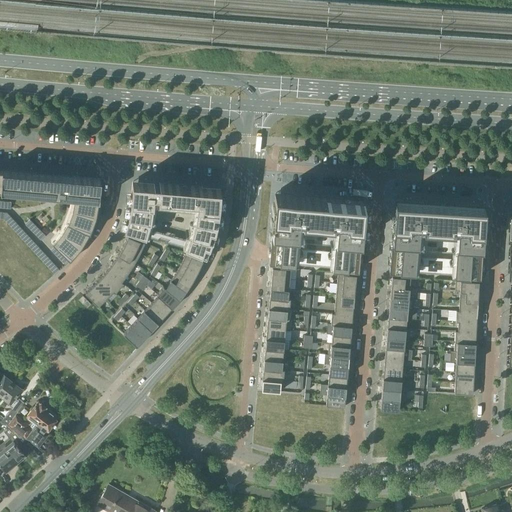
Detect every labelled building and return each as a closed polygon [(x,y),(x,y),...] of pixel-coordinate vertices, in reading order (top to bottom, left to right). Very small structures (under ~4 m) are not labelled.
[(305,163),(306,151),(282,150),(281,162),(305,163)] [(99,195),(100,188),(100,180),(100,179),(71,176),(71,180),(60,179),(59,179),(58,178),(56,178),(46,177),(17,175),(16,177),(2,175),(3,173),(0,173),(0,189),(22,192),(33,193),(50,194),(58,195),(58,194),(64,194),(64,192),(97,195),(99,195)] [(125,228),(124,229),(145,236),(146,236),(145,236),(146,235),(150,219),(151,212),(153,202),(153,200),(153,194),(158,194),(158,198),(173,199),(196,201),(195,211),(194,217),(192,225),(190,232),(185,247),(185,248),(194,252),(206,257),(212,239),(216,220),(217,220),(218,212),(219,202),(220,188),(198,186),(190,186),(178,185),(160,183),(132,181),(131,192),(130,200),(130,201),(129,206),(128,215),(127,220),(125,228)] [(273,207),(268,261),(294,264),(318,266),(332,267),(358,269),(359,254),(360,239),(362,224),(363,209),(364,200),(303,195),(291,194),(274,192),(273,207)] [(68,259),(69,260),(70,260),(72,258),(71,257),(70,258),(69,257),(68,256),(70,253),(72,251),(73,252),(75,253),(74,253),(75,254),(81,246),(82,244),(81,246),(79,245),(78,244),(80,241),(82,238),(83,239),(84,239),(84,240),(85,240),(90,232),(91,229),(90,229),(89,231),(88,230),(87,230),(86,229),(87,228),(89,223),(90,223),(92,224),(92,225),(96,216),(96,213),(95,213),(95,215),(93,214),(92,214),(93,209),(93,208),(93,207),(95,208),(96,208),(97,208),(99,199),(99,198),(74,196),(72,209),(67,222),(61,232),(52,242),(55,246),(68,259)] [(389,261),(388,270),(415,272),(430,273),(453,274),(480,276),(480,267),(481,261),(482,246),(483,231),(483,222),(484,216),(484,205),(483,205),(483,207),(396,201),(396,199),(395,199),(394,211),(392,226),(392,231),(390,246),(390,255),(389,261)] [(0,207),(10,208),(11,202),(0,200),(0,207)] [(59,269),(50,260),(8,214),(7,213),(0,211),(0,218),(3,219),(54,274),(59,269)] [(41,240),(45,235),(36,227),(29,220),(25,224),(41,240)] [(8,224),(2,229),(4,232),(10,227),(8,224)] [(0,230),(0,251),(1,253),(13,242),(4,232),(2,229),(0,230)] [(128,235),(123,245),(140,253),(145,242),(128,235)] [(123,245),(118,254),(134,263),(140,253),(123,245)] [(63,262),(65,264),(69,260),(68,259),(55,246),(51,249),(51,250),(63,262)] [(23,252),(11,263),(22,276),(25,273),(34,265),(32,262),(23,252)] [(185,252),(181,262),(198,270),(203,259),(185,252)] [(118,254),(113,262),(128,273),(134,263),(118,254)] [(38,257),(32,262),(34,265),(40,260),(38,257)] [(113,262),(107,271),(123,284),(123,283),(121,281),(128,273),(113,262)] [(181,262),(176,271),(192,280),(198,270),(181,262)] [(34,265),(25,273),(31,279),(30,280),(38,289),(54,274),(48,268),(42,273),(34,265)] [(272,266),(271,277),(289,278),(290,268),(272,266)] [(107,271),(100,278),(115,292),(123,284),(107,271)] [(176,271),(171,279),(186,290),(192,280),(176,271)] [(337,272),(336,283),(355,284),(356,274),(337,272)] [(392,275),(391,286),(409,288),(410,277),(392,275)] [(271,277),(270,287),(289,289),(289,278),(271,277)] [(100,278),(93,286),(105,299),(106,299),(109,302),(117,295),(115,293),(115,292),(100,278)] [(164,285),(163,286),(179,299),(186,290),(171,279),(165,287),(164,285)] [(455,279),(455,290),(478,291),(478,280),(455,279)] [(336,283),(336,293),(354,294),(355,284),(336,283)] [(105,299),(93,286),(85,293),(97,306),(105,299)] [(163,286),(156,294),(172,307),(179,299),(163,286)] [(391,286),(390,296),(408,298),(409,288),(391,286)] [(270,287),(269,297),(290,299),(290,298),(288,298),(289,289),(270,287)] [(459,291),(459,300),(477,301),(478,291),(455,290),(454,291),(459,291)] [(336,293),(335,303),(353,305),(354,294),(336,293)] [(158,296),(151,303),(165,315),(172,307),(156,294),(158,296)] [(78,299),(82,304),(86,300),(82,295),(78,299)] [(390,296),(389,306),(410,308),(410,307),(407,307),(408,298),(390,296)] [(269,297),(268,307),(289,309),(290,299),(269,297)] [(456,309),(456,310),(477,311),(477,301),(459,300),(458,310),(456,309)] [(151,303),(144,310),(158,322),(165,315),(151,303)] [(331,312),(331,313),(352,315),(353,305),(335,303),(334,312),(331,312)] [(70,306),(60,318),(72,329),(73,328),(83,317),(80,315),(70,306)] [(389,306),(388,316),(409,318),(410,308),(389,306)] [(268,307),(267,317),(291,320),(291,319),(288,319),(289,309),(268,307)] [(84,309),(80,315),(83,317),(86,313),(88,312),(84,309)] [(144,310),(137,318),(151,330),(158,322),(144,310)] [(448,310),(447,320),(455,320),(476,321),(476,318),(476,317),(477,313),(477,311),(456,310),(448,310)] [(83,317),(73,328),(81,336),(88,329),(94,334),(98,329),(105,321),(108,318),(100,311),(92,319),(86,313),(83,317)] [(331,313),(330,323),(351,325),(352,315),(331,313)] [(388,316),(387,327),(408,328),(406,327),(406,319),(409,319),(409,318),(388,316)] [(267,317),(267,328),(290,330),(291,320),(267,317)] [(137,318),(130,325),(144,337),(151,330),(137,318)] [(455,330),(455,331),(476,332),(476,321),(455,320),(455,321),(458,321),(457,330),(455,330)] [(99,340),(93,347),(101,355),(104,352),(115,340),(109,334),(114,329),(105,321),(98,329),(94,334),(99,340)] [(333,324),(332,333),(350,335),(351,325),(330,323),(330,324),(333,324)] [(144,337),(130,325),(123,333),(137,345),(144,337)] [(387,327),(386,337),(407,339),(408,328),(387,327)] [(267,328),(266,338),(284,339),(285,330),(290,331),(290,330),(267,328)] [(455,331),(454,341),(475,342),(476,332),(455,331)] [(329,343),(349,345),(350,335),(332,333),(331,343),(329,343)] [(120,335),(115,340),(118,343),(123,337),(120,335)] [(386,337),(385,347),(404,349),(404,339),(407,339),(386,337)] [(266,338),(265,348),(285,350),(286,349),(283,349),(284,339),(266,338)] [(115,340),(104,352),(118,365),(129,353),(118,343),(115,340)] [(454,341),(454,351),(475,352),(475,342),(454,341)] [(329,343),(328,354),(348,355),(349,345),(329,343)] [(385,347),(384,357),(403,359),(404,349),(385,347)] [(265,348),(264,358),(285,360),(285,350),(265,348)] [(456,352),(456,361),(474,362),(475,352),(454,351),(454,352),(456,352)] [(325,354),(324,363),(329,364),(348,366),(348,355),(328,354),(325,354)] [(384,357),(384,367),(402,369),(403,359),(384,357)] [(264,358),(263,368),(284,370),(284,369),(281,369),(282,361),(285,361),(285,360),(264,358)] [(456,361),(455,371),(473,372),(474,362),(456,361)] [(329,364),(328,374),(347,376),(348,366),(329,364)] [(384,367),(383,377),(403,379),(403,378),(401,378),(402,369),(384,367)] [(263,368),(262,378),(283,380),(284,370),(263,368)] [(455,371),(454,382),(473,383),(473,372),(455,371)] [(0,395),(1,396),(13,380),(12,381),(8,378),(9,377),(5,374),(4,375),(3,374),(2,376),(0,374),(0,395)] [(328,374),(327,384),(346,386),(347,376),(328,374)] [(383,377),(382,387),(402,389),(403,379),(383,377)] [(283,380),(262,378),(261,389),(279,391),(280,381),(283,381),(283,380)] [(13,380),(1,396),(10,403),(22,389),(20,388),(21,387),(18,384),(17,385),(13,382),(14,381),(13,380)] [(473,383),(454,382),(454,392),(472,393),(473,383)] [(327,384),(326,394),(345,396),(346,386),(327,384)] [(382,387),(381,398),(399,399),(400,390),(402,390),(402,389),(382,387)] [(345,396),(326,394),(326,405),(344,407),(345,396)] [(399,399),(381,398),(380,408),(398,410),(399,399)] [(16,415),(8,424),(26,439),(37,425),(49,410),(48,410),(49,408),(48,408),(43,405),(43,403),(41,401),(39,402),(38,401),(26,417),(36,425),(32,429),(28,426),(29,425),(15,415),(16,415)] [(260,402),(259,416),(265,416),(264,422),(277,423),(277,418),(279,404),(260,402)] [(279,404),(277,418),(294,419),(295,403),(279,402),(279,404)] [(453,405),(452,422),(465,423),(465,417),(471,417),(472,404),(453,403),(453,405)] [(434,404),(434,418),(440,418),(440,424),(452,425),(452,422),(453,405),(449,405),(434,404)] [(0,421),(6,426),(5,426),(6,427),(8,424),(16,415),(15,414),(17,411),(12,407),(3,418),(0,415),(0,421)] [(37,425),(26,439),(38,448),(49,434),(46,432),(53,423),(55,423),(57,421),(56,419),(58,417),(49,410),(37,425)] [(308,411),(306,427),(323,429),(324,415),(324,413),(321,412),(308,411)] [(323,429),(323,434),(335,435),(336,429),(342,430),(343,417),(324,415),(323,429)] [(379,418),(378,432),(384,432),(383,438),(396,439),(396,437),(398,420),(379,418)] [(398,418),(396,437),(409,438),(410,432),(416,433),(417,419),(402,418),(398,418)] [(8,437),(0,444),(15,463),(19,459),(20,460),(23,457),(23,456),(24,455),(17,447),(27,439),(26,439),(8,424),(6,427),(8,428),(4,431),(8,437)] [(15,463),(0,444),(0,464),(5,471),(7,470),(8,470),(11,468),(11,466),(15,463)] [(97,505),(109,511),(154,511),(155,510),(135,499),(131,505),(117,497),(119,493),(107,486),(100,499),(97,505)]
